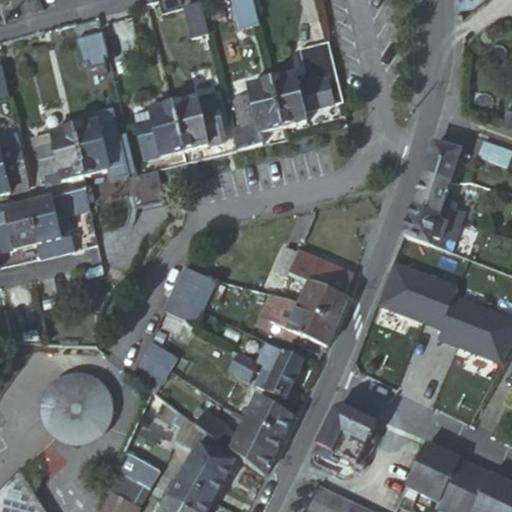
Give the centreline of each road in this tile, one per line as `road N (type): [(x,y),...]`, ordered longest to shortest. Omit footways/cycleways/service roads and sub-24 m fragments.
road 1 (tertiary): [(271,511),(431,143)]
road 2 (residential): [(376,122),(373,146),(340,178),(199,215),(172,239),(123,345)]
road 3 (unknown): [(379,101),(167,137)]
road 4 (tertiary): [(431,143),(439,0)]
road 5 (residential): [(376,122),(379,101),(353,0)]
